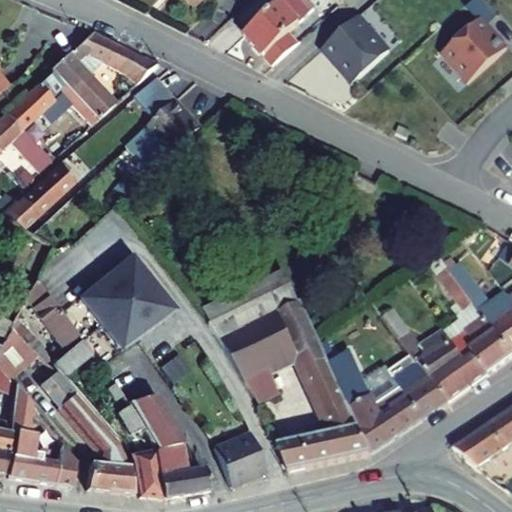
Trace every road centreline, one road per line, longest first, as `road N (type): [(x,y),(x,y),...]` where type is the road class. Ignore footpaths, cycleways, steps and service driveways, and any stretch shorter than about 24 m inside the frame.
road 1 (residential): [(67,0),(453,190)]
road 2 (tertiary): [(251,511),(398,477)]
road 3 (residential): [(398,477),(434,439),(511,387)]
